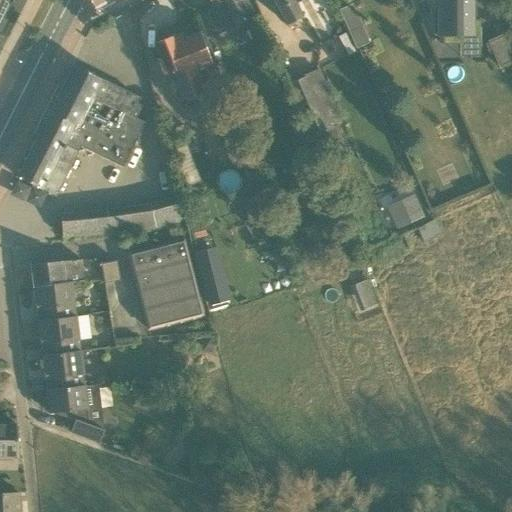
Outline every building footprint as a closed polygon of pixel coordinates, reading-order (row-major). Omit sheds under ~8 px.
[(0,0),(0,25),(12,0),(0,0)] [(209,0),(212,4),(207,14),(218,35),(233,27),(228,18),(247,8),(243,0),(209,0)] [(296,4),(293,0),(273,0),(304,54),(319,46),(296,4)] [(437,36),(473,36),(472,0),(432,0),(433,9),(437,9),(437,36)] [(369,42),(362,25),(348,31),(356,48),(369,42)] [(215,62),(212,64),(200,32),(174,42),(171,37),(155,43),(161,58),(158,59),(164,75),(174,71),(185,100),(197,95),(210,134),(235,124),(221,84),(223,83),(215,62)] [(511,48),(507,37),(491,44),(502,69),(511,65),(511,48)] [(129,154),(140,133),(145,123),(135,118),(141,106),(137,104),(140,98),(74,65),(60,93),(49,114),(31,149),(17,177),(42,189),(55,196),(70,168),(81,147),(123,167),(125,163),(129,154)] [(319,71),(289,83),(318,150),(342,140),(335,125),(340,123),(319,71)] [(186,143),(171,149),(187,185),(201,179),(186,143)] [(413,195),(385,207),(393,224),(395,229),(424,217),(419,205),(415,194),(413,195)] [(185,218),(184,215),(180,198),(137,209),(61,217),(63,237),(141,229),(185,218)] [(127,252),(139,300),(147,332),(205,317),(198,288),(185,238),(127,252)] [(30,264),(33,286),(71,282),(84,281),(82,259),(30,264)] [(101,263),(104,283),(120,280),(117,260),(101,263)] [(221,260),(197,266),(208,306),(231,300),(221,260)] [(351,284),(361,309),(377,302),(368,278),(351,284)] [(37,310),(38,321),(75,316),(74,305),(75,305),(71,282),(33,286),(36,311),(37,310)] [(78,340),(91,338),(88,316),(76,317),(76,316),(75,316),(38,321),(41,345),(43,355),(79,351),(78,340)] [(83,374),(83,368),(80,351),(79,351),(42,356),(45,379),(46,379),(48,390),(83,385),(82,374),(83,374)] [(83,385),(48,390),(46,390),(50,414),(63,412),(64,416),(75,420),(71,432),(100,443),(104,430),(103,429),(89,424),(87,408),(100,407),(98,384),(83,385)] [(0,423),(0,460),(3,460),(3,457),(12,456),(16,456),(15,424),(0,423)] [(0,511),(18,511),(18,493),(0,493),(0,511)]
